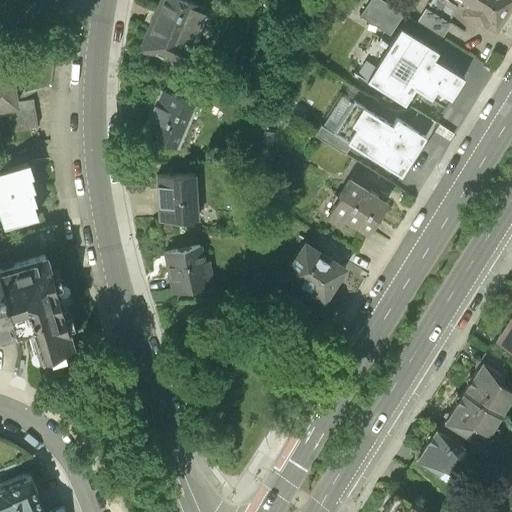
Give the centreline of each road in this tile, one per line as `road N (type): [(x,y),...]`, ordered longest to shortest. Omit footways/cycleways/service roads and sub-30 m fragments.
road 1 (tertiary): [(198,511),(141,370),(112,249),(93,138),(105,0)]
road 2 (primary): [(511,116),(269,511)]
road 3 (primary): [(317,511),(511,201)]
road 4 (residential): [(0,411),(52,445),(89,511)]
